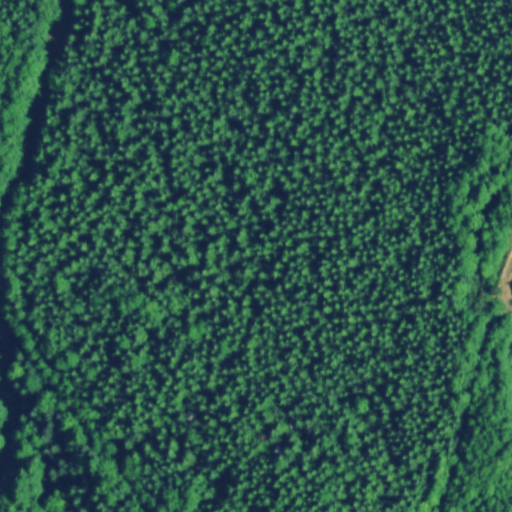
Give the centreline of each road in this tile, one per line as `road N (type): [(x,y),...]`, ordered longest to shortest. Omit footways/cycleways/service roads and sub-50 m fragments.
road 1 (track): [(511,275),(483,347),(457,475),(439,511),(117,463),(96,451),(12,488)]
road 2 (track): [(0,498),(12,488),(13,371),(0,272)]
